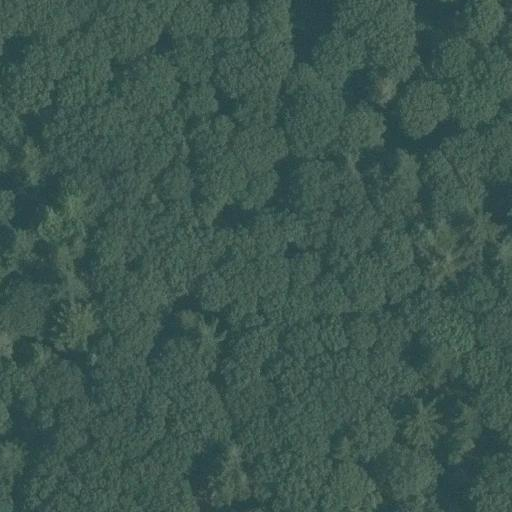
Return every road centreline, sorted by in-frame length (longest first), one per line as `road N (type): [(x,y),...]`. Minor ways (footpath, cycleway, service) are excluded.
road 1 (track): [(0,107),(511,171)]
road 2 (track): [(54,511),(145,434),(235,375),(416,317),(511,304)]
